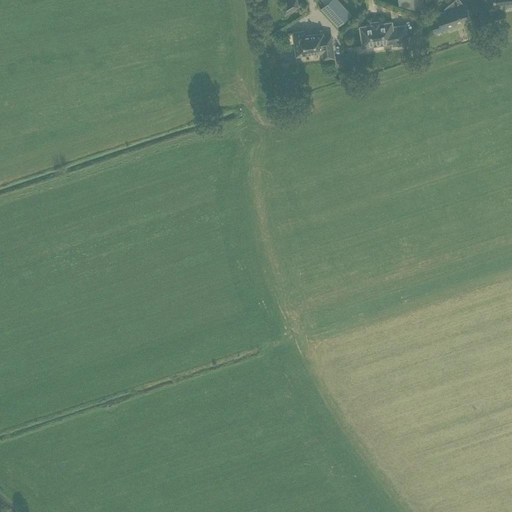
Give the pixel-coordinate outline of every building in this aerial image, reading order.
[(297,0),(291,0),(288,2),(292,9),(293,10),(298,7),(297,0)] [(338,0),(330,0),(321,8),(338,27),(351,14),(338,0)] [(422,0),(398,0),(400,6),(406,5),(407,10),(424,8),(422,0)] [(472,17),(470,11),(468,11),(466,5),(464,5),(463,3),(460,0),(455,0),(445,8),(445,9),(446,8),(448,11),(437,15),(430,17),(431,21),(435,33),(448,28),(449,31),(457,28),(455,23),(461,21),(462,23),(471,20),(470,18),(472,17)] [(511,0),(488,0),(490,10),(504,8),(504,6),(511,5),(511,0)] [(363,47),(401,41),(401,44),(408,43),(405,25),(393,27),(392,22),(360,27),(363,47)] [(334,58),(331,36),(323,37),(323,33),(305,36),(304,31),(293,33),(297,55),(322,52),(323,59),(334,58)]
